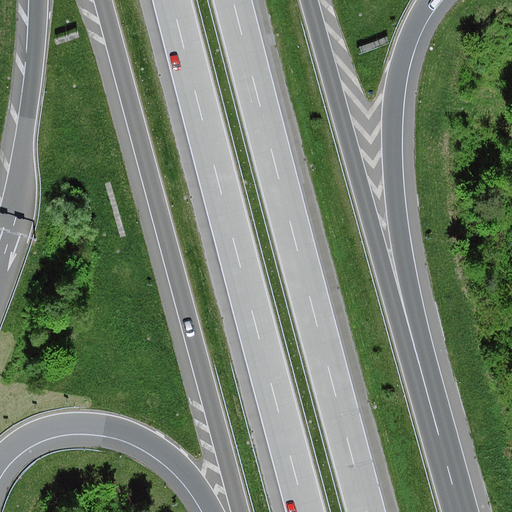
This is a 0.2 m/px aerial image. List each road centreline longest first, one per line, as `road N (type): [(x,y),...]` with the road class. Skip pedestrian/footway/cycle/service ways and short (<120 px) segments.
road 1 (motorway): [(102,0),(241,511)]
road 2 (motorway): [(368,511),(234,0)]
road 3 (motorway): [(175,0),(307,511)]
road 4 (motorway): [(438,440),(310,0)]
road 5 (motorway): [(438,440),(392,178),(398,67),(432,0)]
road 6 (motorway): [(37,0),(15,217),(0,263)]
road 7 (motorway): [(0,462),(48,429),(99,423),(143,438),(178,462),(212,511)]
